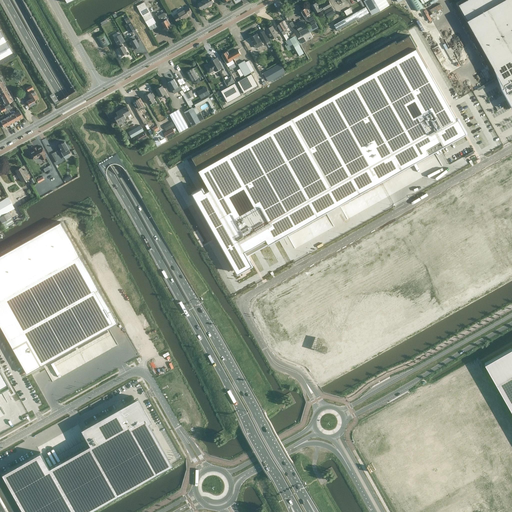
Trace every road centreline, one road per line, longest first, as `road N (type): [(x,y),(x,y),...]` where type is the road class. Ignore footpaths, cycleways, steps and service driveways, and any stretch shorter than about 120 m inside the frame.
road 1 (trunk): [(6,0),(291,499)]
road 2 (trunk): [(285,467),(17,0)]
road 3 (unclassified): [(511,147),(244,299),(271,359),(305,381)]
road 4 (unclassified): [(0,446),(137,370),(183,436)]
road 5 (tertiary): [(511,314),(340,411)]
road 6 (tertiary): [(344,420),(511,323)]
road 7 (tertiary): [(101,88),(262,0)]
